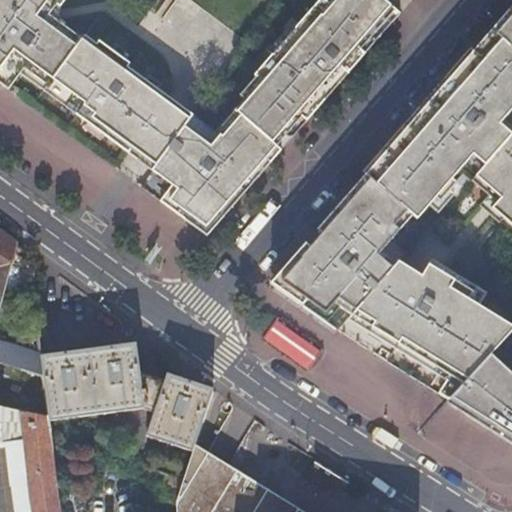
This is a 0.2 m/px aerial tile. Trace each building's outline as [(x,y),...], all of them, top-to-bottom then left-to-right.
[(389,4),(384,0),(319,0),(281,43),(254,75),(260,81),(235,110),(239,114),(227,128),(222,124),(216,132),(210,138),(187,121),(192,114),(169,97),(127,66),(130,63),(99,40),(97,43),(85,35),(82,38),(58,20),(46,12),(54,2),(60,6),(64,0),(0,0),(0,82),(8,89),(20,73),(24,68),(79,108),(75,114),(128,153),(132,148),(155,164),(151,169),(172,185),(160,201),(206,235),(242,195),(250,186),(281,150),(276,146),(301,117),(306,121),(325,100),(330,93),(400,14),(393,8),(389,4)] [(60,6),(54,2),(46,12),(58,20),(61,16),(60,6)] [(478,46),(511,77),(511,6),(509,10),(511,12),(511,15),(496,34),(491,30),(478,46)] [(511,12),(509,10),(491,30),(496,34),(511,15),(511,12)] [(463,382),(511,328),(511,327),(467,300),(472,293),(432,268),(423,279),(397,262),(405,254),(390,241),(398,231),(393,226),(406,211),(411,216),(416,220),(434,199),(439,203),(456,183),(451,179),(472,155),(484,166),(475,177),(492,192),(494,194),(497,190),(507,199),(495,213),(511,227),(511,133),(511,135),(499,124),(503,119),(511,109),(511,77),(478,46),(279,274),(271,283),(338,331),(351,316),(463,382)] [(79,108),(24,68),(20,73),(75,114),(79,108)] [(235,110),(222,124),(227,128),(239,114),(235,110)] [(216,132),(192,114),(187,121),(210,138),(216,132)] [(511,135),(511,133),(511,126),(503,119),(499,124),(511,135)] [(155,164),(132,148),(128,153),(151,169),(155,164)] [(494,194),(492,192),(483,202),(495,213),(507,199),(497,190),(494,194)] [(398,231),(411,216),(406,211),(393,226),(398,231)] [(0,301),(17,245),(0,232),(0,301)] [(16,337),(37,345),(34,318),(19,312),(16,337)] [(511,328),(463,382),(449,398),(511,437),(511,328)] [(193,445),(212,390),(168,375),(168,373),(165,373),(162,383),(136,372),(133,343),(131,343),(131,344),(41,357),(40,355),(38,356),(38,357),(41,378),(46,418),(46,422),(47,422),(141,408),(152,414),(145,436),(192,449),(193,445)] [(0,365),(41,378),(38,357),(0,344),(0,365)] [(0,511),(32,511),(19,413),(0,408),(0,511)] [(59,511),(50,448),(47,422),(46,422),(46,418),(19,413),(32,511),(59,511)] [(226,465),(232,468),(247,443),(241,439),(226,465)] [(174,511),(305,511),(232,468),(226,465),(218,460),(193,445),(192,449),(182,479),(174,501),(174,511)]
